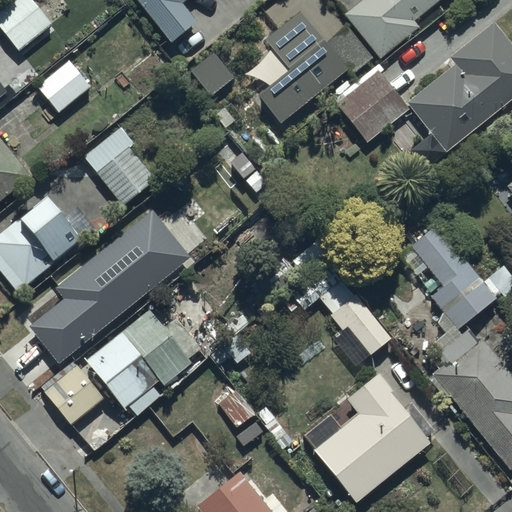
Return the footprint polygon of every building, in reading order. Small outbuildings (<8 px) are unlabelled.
[(30,0),(16,0),(0,13),(0,32),(18,56),(53,29),(30,0)] [(130,0),(172,48),(197,26),(184,10),(195,0),(130,0)] [(358,0),(337,18),(375,63),(414,30),(410,26),(440,0),(358,0)] [(301,10),(265,39),(291,70),(259,95),(282,122),(347,69),(352,74),(370,59),(344,28),(327,42),(301,10)] [(446,70),(399,105),(398,106),(372,72),(326,107),(356,147),(405,110),(439,154),(511,97),(511,62),(484,26),(439,61),(446,70)] [(239,81),(215,49),(182,74),(206,107),(239,81)] [(154,52),(115,83),(138,111),(176,81),(154,52)] [(68,63),(36,90),(58,119),(91,92),(68,63)] [(0,148),(0,197),(24,179),(0,148)] [(121,150),(88,178),(122,218),(160,187),(150,175),(145,180),(121,150)] [(511,178),(498,190),(511,206),(511,178)] [(43,199),(0,233),(0,278),(13,295),(79,243),(43,199)] [(152,211),(55,289),(63,299),(29,326),(59,363),(190,258),(152,211)] [(509,285),(494,268),(474,285),(428,230),(394,259),(411,278),(418,271),(435,292),(422,303),(450,336),(509,285)] [(283,295),(297,312),(312,300),(325,317),(322,319),(333,333),(325,339),(348,370),(384,343),(324,264),(283,295)] [(192,354),(167,321),(152,332),(139,315),(70,368),(67,363),(32,390),(62,429),(75,420),(100,400),(111,414),(148,385),(151,390),(181,367),(178,364),(192,354)] [(457,336),(429,358),(436,366),(424,376),(502,474),(511,466),(511,387),(477,344),(468,350),(457,336)] [(346,507),(421,447),(380,397),(382,395),(369,378),(337,404),(349,419),(332,433),(323,421),(295,444),(346,507)] [(225,385),(205,398),(230,432),(248,418),(276,452),(288,443),(259,407),(249,415),(225,385)] [(266,511),(238,474),(192,509),(194,511),(266,511)]
